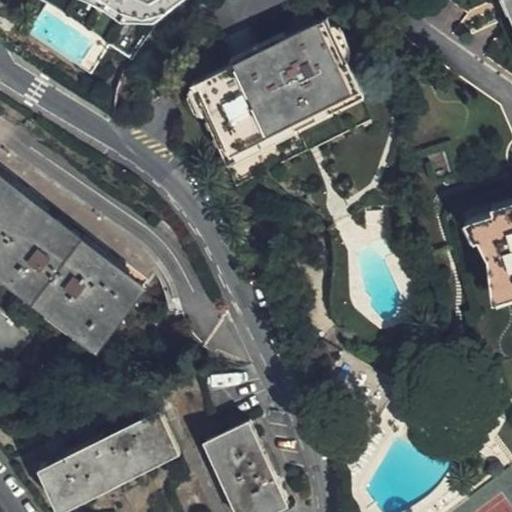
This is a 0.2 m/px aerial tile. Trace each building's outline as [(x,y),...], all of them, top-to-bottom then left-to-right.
[(102,12),(92,0),(49,0),(50,0),(51,0),(54,0),(63,10),(61,19),(70,20),(72,23),(69,30),(79,31),(80,34),(77,42),(85,42),(89,45),(87,52),(96,56),(123,34),(120,27),(114,27),(112,26),(109,21),(111,13),(102,12)] [(234,144),(361,78),(329,14),(175,92),(186,115),(213,102),(234,144)] [(367,90),(361,78),(234,144),(240,155),(367,90)] [(145,284),(0,172),(0,257),(103,338),(145,284)] [(511,201),(471,215),(491,252),(500,277),(511,273),(511,201)] [(181,341),(177,309),(159,312),(163,344),(181,341)] [(33,337),(0,310),(0,357),(10,366),(33,337)] [(62,503),(182,447),(162,407),(56,456),(44,462),(62,503)] [(263,511),(289,500),(250,417),(208,438),(240,511),(263,511)]
